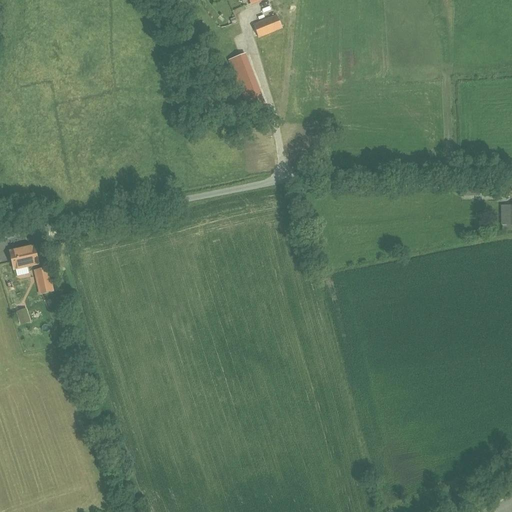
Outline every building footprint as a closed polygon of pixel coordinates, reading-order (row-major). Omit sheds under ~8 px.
[(278,17),(254,26),(262,45),(275,39),(272,32),(282,28),(278,17)] [(238,50),(220,57),(223,63),(230,60),(240,56),(238,50)] [(240,56),(230,60),(251,113),(268,107),(247,53),(240,56)] [(511,207),(503,207),(503,225),(511,225),(511,207)] [(52,239),(46,240),(49,251),(54,250),(52,239)] [(34,247),(12,252),(15,269),(38,263),(34,247)] [(46,265),(31,269),(33,275),(38,273),(40,278),(49,276),(46,265)] [(17,321),(27,318),(23,307),(13,310),(17,321)]
